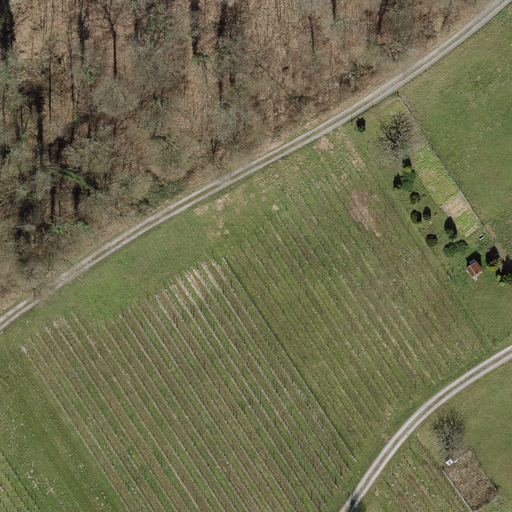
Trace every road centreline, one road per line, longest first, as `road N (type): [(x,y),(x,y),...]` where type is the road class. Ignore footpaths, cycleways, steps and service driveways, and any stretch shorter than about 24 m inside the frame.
road 1 (track): [(501,0),(376,97),(183,204),(0,326)]
road 2 (track): [(348,511),(435,400),(511,346)]
